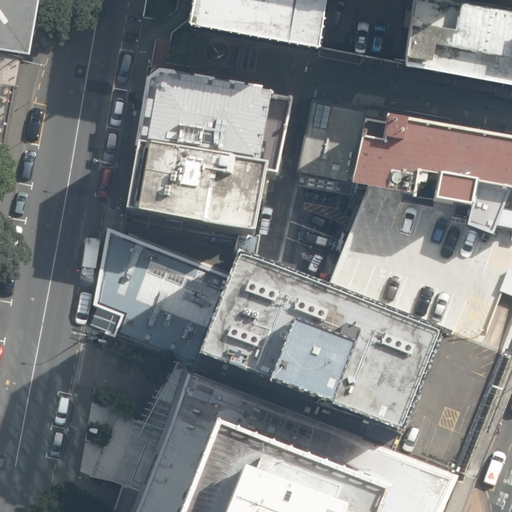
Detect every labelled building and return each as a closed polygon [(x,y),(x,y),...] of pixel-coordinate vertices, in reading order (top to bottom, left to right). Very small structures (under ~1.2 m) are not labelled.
[(0,0),(0,45),(30,51),(40,0),(0,0)] [(192,0),(189,21),(320,45),(328,0),(192,0)] [(511,0),(328,0),(320,45),(408,63),(420,0),(440,0),(511,15),(511,0)] [(511,15),(440,0),(420,0),(408,63),(407,67),(511,88),(511,15)] [(145,76),(134,143),(145,145),(230,161),(255,166),(262,167),(277,170),(291,96),(292,93),(270,89),(169,69),(158,67),(145,76)] [(366,110),(311,100),(296,171),(301,172),(351,183),(361,133),(366,110)] [(367,186),(415,196),(417,182),(425,184),(427,173),(438,175),(433,199),(470,207),(476,182),(511,189),(511,135),(388,112),(388,113),(366,109),(366,110),(361,133),(351,183),(367,186)] [(230,161),(145,145),(134,143),(122,211),(133,213),(197,225),(249,235),(262,167),(255,166),(230,161)] [(367,186),(327,286),(440,331),(463,339),(503,355),(511,358),(511,189),(476,182),(470,207),(433,199),(415,196),(367,186)] [(191,354),(223,273),(106,228),(92,306),(97,307),(89,326),(105,332),(104,334),(186,367),(191,354)] [(191,354),(186,367),(367,439),(390,448),(455,474),(459,475),(464,478),(472,481),(476,482),(511,390),(511,358),(503,355),(463,339),(440,331),(327,286),(280,267),(255,257),(233,248),(223,273),(191,354)] [(444,511),(459,475),(186,367),(173,404),(133,508),(131,511),(444,511)]
